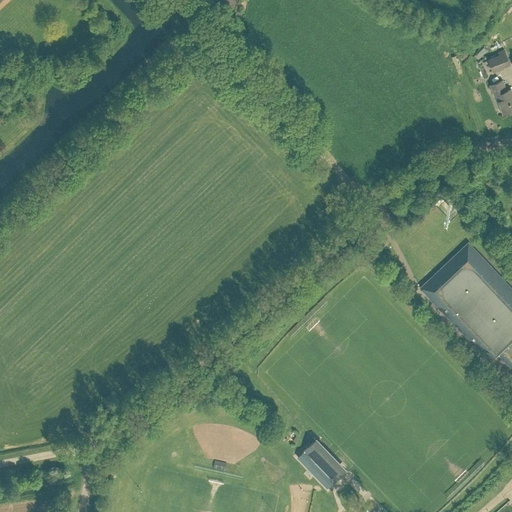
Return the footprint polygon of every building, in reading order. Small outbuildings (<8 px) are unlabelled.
[(478,40),(468,43),(471,50),(480,47),(478,40)] [(489,58),(494,71),(505,67),(505,66),(511,64),(505,49),(499,51),(500,54),(489,58)] [(503,80),(491,84),(494,94),(496,94),(503,113),(511,109),(511,90),(511,88),(507,90),(503,80)] [(511,287),(469,242),(421,287),(490,360),(498,352),(511,366),(510,367),(511,369),(511,287)] [(239,414),(249,419),(254,409),(243,404),(239,414)] [(320,466),(334,480),(335,481),(344,472),(347,475),(349,474),(346,470),(315,439),(311,435),(309,436),(313,441),(304,449),(320,466)] [(327,487),(334,480),(320,466),(304,449),(297,456),(327,487)] [(213,466),(225,469),(227,462),(215,459),(213,466)]
